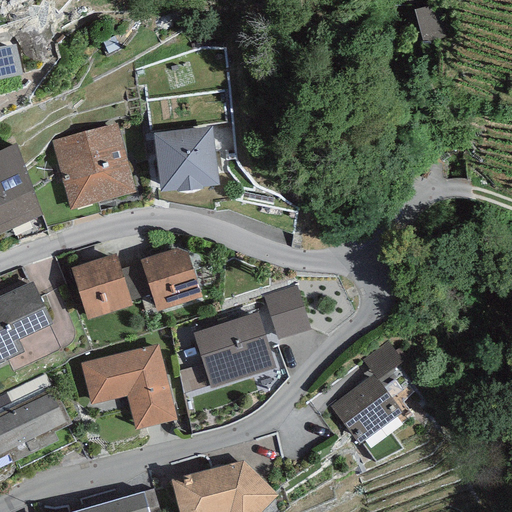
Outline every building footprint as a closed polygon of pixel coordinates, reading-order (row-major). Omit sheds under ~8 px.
[(438,4),(415,10),(423,39),(428,38),(429,41),(446,37),(438,4)] [(0,46),(0,79),(23,75),(16,44),(0,46)] [(117,123),(51,140),(70,210),(136,193),(117,123)] [(211,127),(153,134),(160,193),(218,186),(211,127)] [(15,145),(0,151),(0,234),(45,215),(15,145)] [(176,248),(141,260),(142,263),(152,294),(157,312),(201,297),(187,253),(176,248)] [(116,253),(71,267),(87,320),(132,305),(131,301),(121,269),(116,253)] [(142,263),(121,269),(131,301),(152,294),(142,263)] [(30,281),(0,295),(0,362),(23,351),(18,340),(51,324),(30,281)] [(298,290),(264,301),(277,340),(311,329),(298,290)] [(257,311),(193,332),(211,389),(275,369),(257,311)] [(373,374),(378,380),(403,361),(388,342),(363,360),(373,374)] [(159,344),(80,363),(90,405),(127,396),(135,430),(177,420),(159,344)] [(373,374),(330,406),(359,444),(402,412),(378,380),(373,374)] [(71,424),(54,387),(0,413),(0,458),(8,454),(12,463),(58,440),(54,432),(71,424)] [(244,460),(170,479),(178,511),(261,511),(278,495),(244,460)] [(159,511),(154,488),(72,511),(159,511)]
